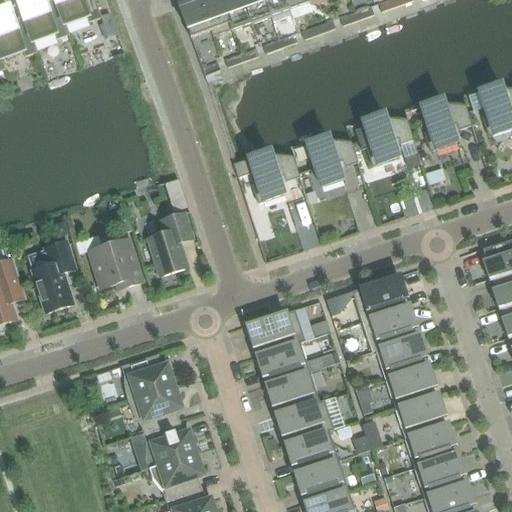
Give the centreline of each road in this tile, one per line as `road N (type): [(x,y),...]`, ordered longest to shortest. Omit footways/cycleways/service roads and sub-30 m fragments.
road 1 (residential): [(237,306),(135,0)]
road 2 (residential): [(511,471),(433,239)]
road 3 (residential): [(0,380),(201,319)]
road 4 (residential): [(237,306),(433,239)]
road 5 (residential): [(266,511),(201,319)]
